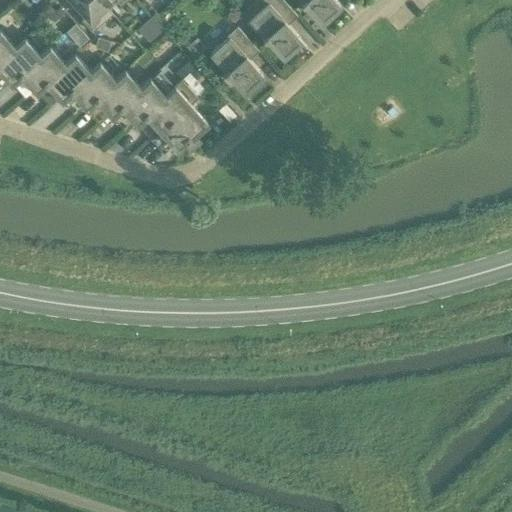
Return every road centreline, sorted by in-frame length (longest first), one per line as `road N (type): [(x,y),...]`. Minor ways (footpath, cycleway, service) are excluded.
road 1 (secondary): [(0,294),(144,313),(240,313),(337,304),(511,263)]
road 2 (residential): [(0,126),(132,170),(187,173),(388,0)]
